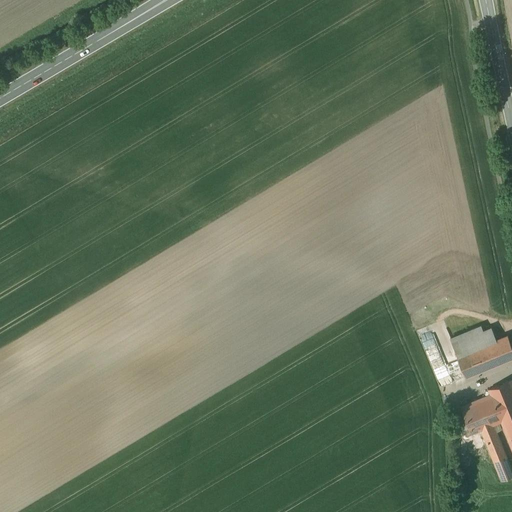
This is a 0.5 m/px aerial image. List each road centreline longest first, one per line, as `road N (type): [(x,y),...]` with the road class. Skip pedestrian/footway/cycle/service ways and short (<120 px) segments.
road 1 (secondary): [(0,96),(129,21)]
road 2 (secondary): [(486,0),(511,122)]
